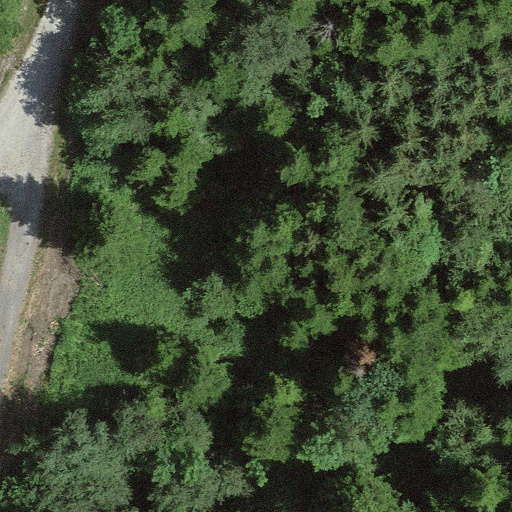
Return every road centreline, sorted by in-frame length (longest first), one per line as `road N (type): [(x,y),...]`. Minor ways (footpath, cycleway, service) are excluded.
road 1 (track): [(0,337),(44,75)]
road 2 (track): [(68,0),(44,75),(0,133)]
